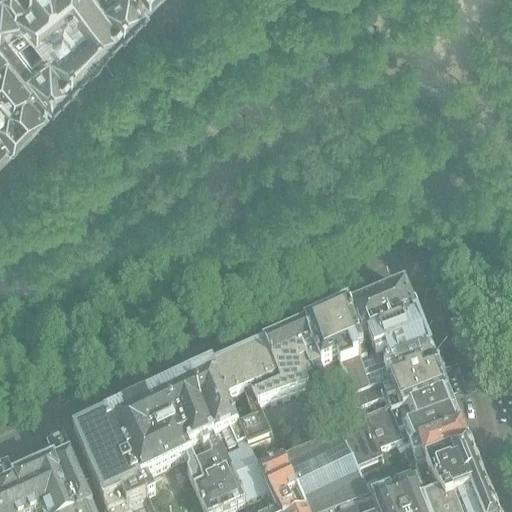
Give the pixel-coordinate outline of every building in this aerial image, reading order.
[(0,0),(0,17),(13,33),(40,63),(35,68),(43,77),(54,88),(59,83),(61,84),(82,62),(81,61),(130,10),(131,11),(141,0),(0,0)] [(0,141),(54,88),(43,77),(35,68),(40,63),(13,33),(0,17),(0,141)] [(416,323),(412,312),(404,291),(348,314),(360,344),(416,323)] [(360,344),(348,314),(306,333),(321,369),(337,363),(342,374),(367,364),(360,344)] [(416,323),(360,344),(367,364),(377,360),(383,374),(430,356),(416,323)] [(348,436),(338,412),(321,369),(306,333),(266,351),(280,383),(252,396),(260,414),(308,397),(320,433),(338,427),(343,439),(348,436)] [(280,383),(266,351),(214,375),(227,407),(243,400),(252,420),(250,421),(252,426),(239,432),(247,453),(272,444),(259,414),(260,414),(252,396),(280,383)] [(366,391),(385,383),(387,389),(436,370),(430,356),(383,374),(377,360),(367,364),(342,374),(337,363),(321,369),(338,412),(369,399),(366,391)] [(388,423),(448,401),(442,386),(436,370),(387,389),(388,392),(369,399),(338,412),(348,436),(354,434),(349,422),(382,408),(386,419),(388,423)] [(247,453),(239,432),(227,407),(214,375),(191,385),(220,441),(227,455),(237,452),(239,457),(225,462),(247,509),(269,500),(258,474),(247,453)] [(247,509),(225,462),(218,447),(215,448),(213,444),(215,443),(214,441),(220,441),(191,385),(162,398),(188,456),(201,450),(203,454),(207,452),(211,461),(194,469),(188,472),(186,477),(200,511),(241,511),(246,510),(247,509)] [(188,456),(162,398),(144,406),(127,414),(105,425),(146,501),(155,498),(147,483),(185,465),(188,472),(194,469),(188,456)] [(402,455),(395,439),(454,416),(448,401),(388,423),(386,419),(364,429),(365,433),(341,443),(357,476),(403,457),(402,455)] [(461,432),(454,416),(395,439),(402,455),(461,432)] [(146,501),(105,425),(74,439),(108,511),(126,511),(147,503),(146,501)] [(417,471),(468,451),(461,432),(402,455),(403,457),(410,454),(417,471)] [(340,511),(362,503),(364,508),(370,505),(366,495),(357,476),(341,443),(340,444),(338,441),(281,465),(302,511),(340,511)] [(93,511),(64,444),(47,451),(54,465),(34,474),(14,484),(7,470),(0,473),(0,511),(93,511)] [(492,511),(468,451),(417,471),(409,474),(415,490),(429,485),(439,511),(448,511),(447,510),(469,501),(473,511),(492,511)] [(302,511),(281,465),(258,474),(269,500),(274,511),(302,511)] [(473,511),(469,501),(447,510),(448,511),(439,511),(429,485),(415,490),(419,499),(423,511),(473,511)] [(423,511),(419,499),(398,508),(393,496),(370,505),(372,511),(423,511)] [(372,511),(370,505),(364,508),(362,503),(340,511),(372,511)]
